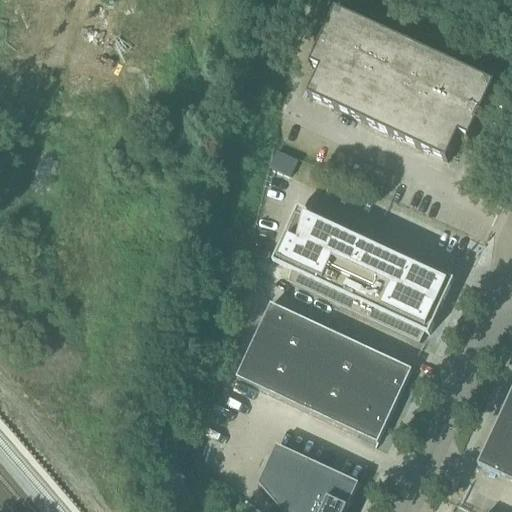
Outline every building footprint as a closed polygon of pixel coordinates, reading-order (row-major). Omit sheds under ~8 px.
[(471,143),(496,88),(337,14),(311,70),(312,70),(313,69),(323,74),(309,100),(448,165),(461,138),(471,143)] [(430,337),(444,306),(455,283),(299,209),(273,264),(292,273),(289,285),(420,346),(425,335),(430,337)] [(406,387),(413,372),(271,307),(237,380),(379,446),(406,387)] [(478,468),(511,483),(511,391),(491,437),(492,438),(478,468)] [(348,511),(360,487),(278,449),(260,487),(280,511),(348,511)]
